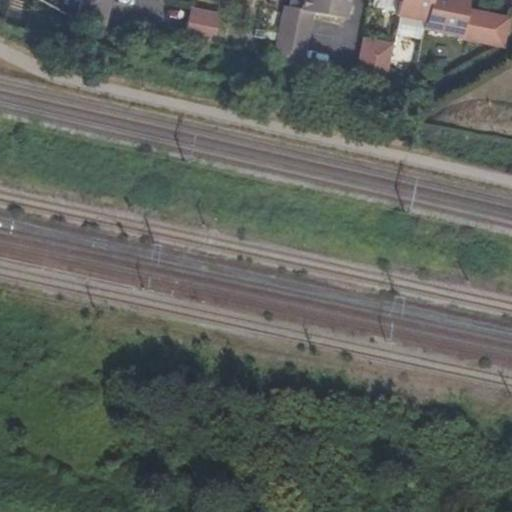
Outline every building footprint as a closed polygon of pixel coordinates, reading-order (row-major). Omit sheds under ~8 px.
[(80,0),(79,18),(110,20),(110,0),(80,0)] [(301,0),(299,12),(324,17),(343,20),(346,0),(301,0)] [(456,39),(501,49),(502,48),(509,19),(466,10),(467,0),(395,0),(397,0),(394,16),(422,22),(421,30),(457,37),(456,39)] [(189,10),(183,38),(212,44),(217,15),(189,10)] [(323,23),(324,17),(299,12),(295,12),(294,18),(323,23)] [(285,67),(313,72),(323,23),(294,18),(285,67)] [(353,80),(382,86),(391,45),(362,39),(353,80)]
